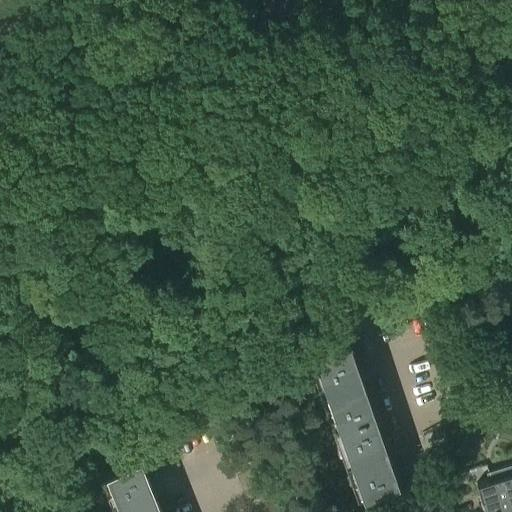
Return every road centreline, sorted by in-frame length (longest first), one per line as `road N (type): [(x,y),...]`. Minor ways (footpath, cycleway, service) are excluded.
road 1 (secondary): [(0,185),(268,99),(511,33)]
road 2 (residential): [(143,413),(352,298)]
road 3 (residential): [(432,511),(352,298)]
road 4 (residential): [(352,298),(415,267),(511,237)]
road 5 (residential): [(0,495),(143,413)]
